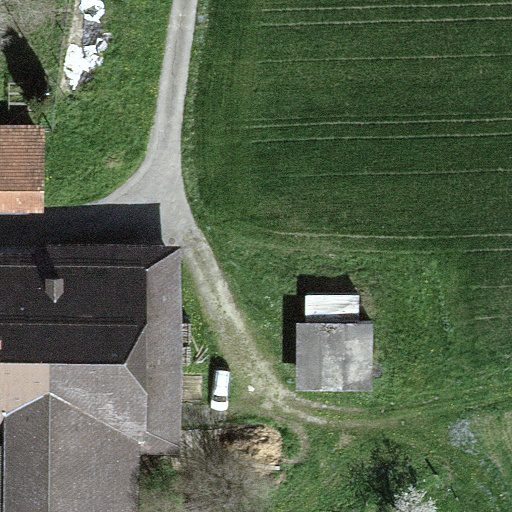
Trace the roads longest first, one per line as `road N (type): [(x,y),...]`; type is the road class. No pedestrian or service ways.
road 1 (track): [(160,147),(218,309),(298,417),(394,426),(511,403)]
road 2 (residential): [(189,0),(160,147),(90,232),(0,238)]
